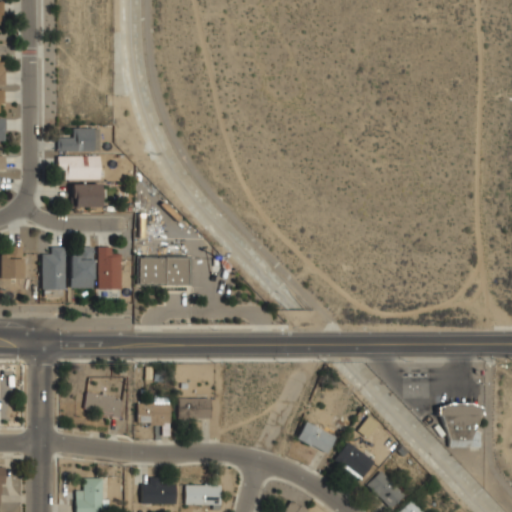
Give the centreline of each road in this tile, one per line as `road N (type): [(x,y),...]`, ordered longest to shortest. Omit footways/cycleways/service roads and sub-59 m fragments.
road 1 (residential): [(0,439),(218,450),(290,470),(348,511)]
road 2 (tertiary): [(295,341),(0,341)]
road 3 (residential): [(28,0),(30,169),(21,214)]
road 4 (residential): [(37,341),(39,511)]
road 5 (tertiary): [(511,343),(363,341)]
